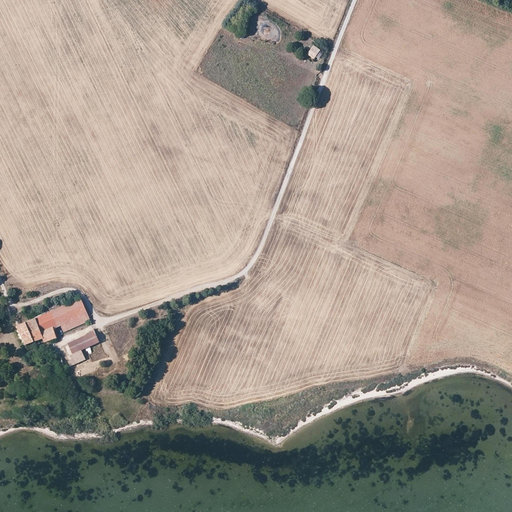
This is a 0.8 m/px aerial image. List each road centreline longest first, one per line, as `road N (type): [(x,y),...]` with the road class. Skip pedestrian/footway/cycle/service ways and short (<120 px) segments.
road 1 (track): [(355,0),(249,266),(233,279),(104,322)]
road 2 (track): [(0,280),(16,305),(74,290),(104,322)]
